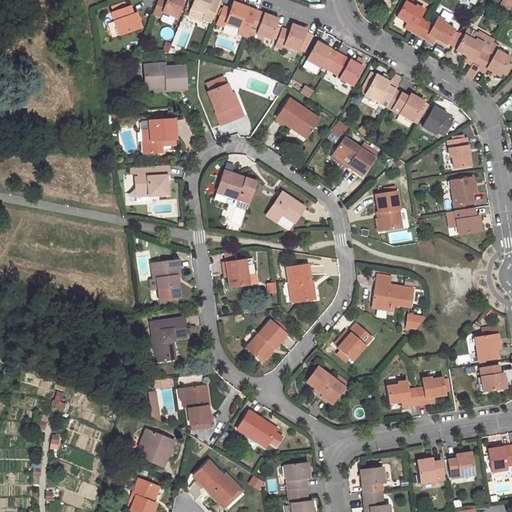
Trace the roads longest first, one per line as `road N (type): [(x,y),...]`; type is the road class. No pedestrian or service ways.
road 1 (residential): [(260,390),(343,296),(348,273),(331,205),(253,147),(209,151),(196,167),(190,193),(218,358)]
road 2 (residential): [(342,24),(492,119),(511,241)]
road 3 (residential): [(511,424),(329,444)]
